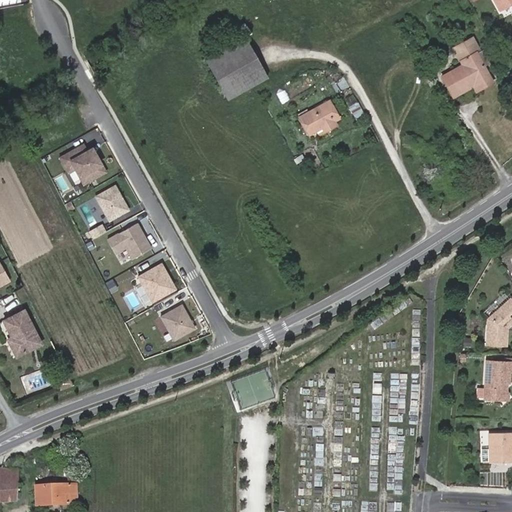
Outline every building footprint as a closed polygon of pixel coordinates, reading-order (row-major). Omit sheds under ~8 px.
[(511,0),(493,0),(500,12),(510,7),(511,9),(511,8),(511,0)] [(246,44),(207,67),(231,107),(270,83),(246,44)] [(474,88),(475,91),(491,82),(477,56),(462,64),(465,69),(443,80),(453,99),(474,88)] [(494,87),(491,82),(475,91),(478,96),(494,87)] [(320,133),(336,124),(342,121),(332,105),(303,122),(313,138),(320,133)] [(60,158),(68,173),(75,169),(84,184),(105,172),(96,157),(93,159),(89,151),(86,152),(83,146),(60,158)] [(115,187),(96,197),(109,221),(128,211),(123,202),(121,203),(119,199),(121,198),(115,187)] [(151,249),(136,224),(107,240),(114,254),(126,248),(132,259),(151,249)] [(101,225),(89,232),(93,239),(105,233),(101,225)] [(153,306),(178,293),(172,282),(168,285),(162,273),(166,271),(162,263),(137,277),(142,285),(153,305),(153,306)] [(0,291),(10,285),(0,268),(0,291)] [(166,271),(162,273),(168,285),(172,282),(166,271)] [(117,286),(115,282),(108,286),(111,290),(117,286)] [(142,285),(137,288),(148,308),(153,305),(142,285)] [(506,292),(484,311),(488,316),(510,296),(506,292)] [(504,346),(506,326),(509,323),(510,325),(511,323),(511,300),(510,299),(487,319),(486,346),(504,346)] [(173,341),(194,329),(181,305),(160,317),(173,341)] [(5,326),(13,342),(15,345),(10,348),(17,361),(43,349),(25,315),(5,326)] [(496,400),(502,394),(502,383),(504,383),(506,381),(506,373),(510,372),(510,362),(483,361),(480,399),(496,400)] [(61,393),(73,386),(69,378),(64,380),(61,382),(58,388),(61,393)] [(511,434),(487,434),(487,452),(480,452),(480,462),(487,462),(487,463),(511,462),(511,460),(511,456),(510,448),(510,442),(510,440),(511,440),(511,434)] [(6,478),(4,510),(22,508),(25,480),(6,478)] [(89,479),(75,479),(75,491),(89,490),(89,479)] [(49,511),(50,494),(41,494),(41,511),(49,511)] [(82,511),(82,494),(50,494),(49,511),(82,511)]
